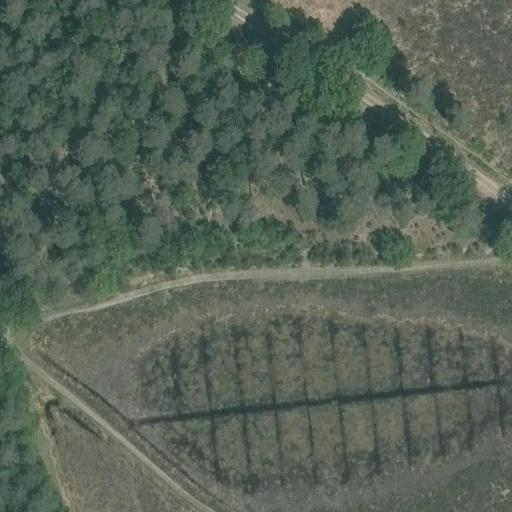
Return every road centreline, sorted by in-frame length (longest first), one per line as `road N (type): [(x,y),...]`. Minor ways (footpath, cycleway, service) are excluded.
road 1 (track): [(3,335),(208,276),(511,258)]
road 2 (track): [(511,206),(221,0)]
road 3 (track): [(214,511),(0,335)]
road 4 (track): [(64,511),(3,335)]
